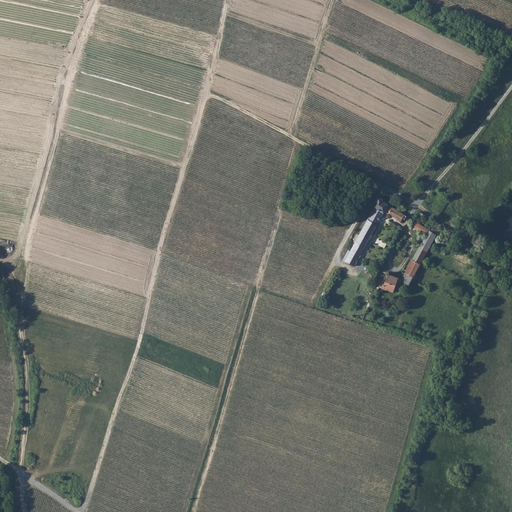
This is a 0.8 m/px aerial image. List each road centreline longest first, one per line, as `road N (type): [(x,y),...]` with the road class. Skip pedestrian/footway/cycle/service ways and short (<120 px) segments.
road 1 (track): [(83,511),(136,356),(227,0)]
road 2 (track): [(99,0),(66,88),(25,259),(18,471)]
road 3 (track): [(193,511),(296,140)]
road 4 (track): [(379,185),(207,92)]
road 5 (track): [(387,511),(432,346)]
road 6 (track): [(290,137),(334,0)]
road 7 (track): [(332,263),(379,185),(416,204)]
